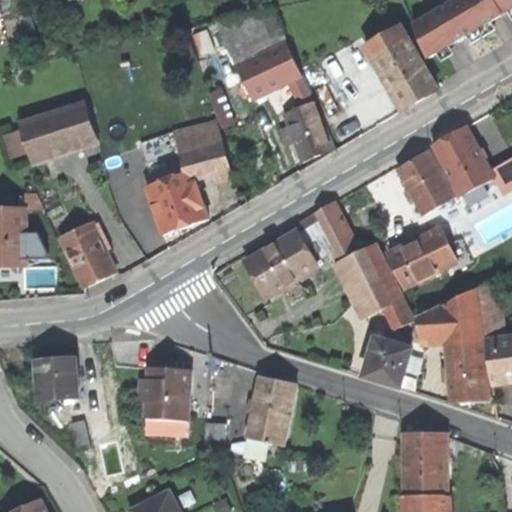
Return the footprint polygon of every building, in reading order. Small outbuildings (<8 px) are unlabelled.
[(496,22),(505,17),(494,0),(459,0),(413,26),(431,58),(442,52),(470,36),(496,22)] [(511,0),(494,0),(505,17),(511,13),(511,0)] [(218,23),(240,68),(285,48),(289,46),(273,12),(218,23)] [(400,103),(405,112),(440,91),(401,27),(367,47),(400,103)] [(285,48),(240,68),(255,99),(292,82),(300,78),(285,48)] [(302,77),(300,78),(292,82),(306,109),(314,105),(302,77)] [(209,95),(221,127),(232,123),(220,91),(209,95)] [(97,140),(86,105),(21,125),(23,131),(30,154),(32,160),(97,140)] [(314,105),(306,109),(298,112),(295,105),(290,107),(293,114),(287,116),(304,162),(314,159),(332,152),(314,105)] [(181,154),(187,175),(190,181),(195,179),(213,174),(215,181),(232,176),(222,139),(217,124),(175,135),(181,154)] [(434,147),(462,199),(465,197),(484,186),(495,181),(476,147),(467,129),(434,147)] [(12,159),(30,154),(23,131),(5,136),(12,159)] [(141,145),(148,165),(181,154),(175,135),(141,145)] [(148,165),(155,186),(187,175),(181,154),(148,165)] [(447,204),(452,201),(457,199),(430,154),(400,171),(408,185),(426,216),(447,204)] [(190,181),(187,175),(155,186),(158,196),(163,214),(157,216),(164,237),(190,227),(209,220),(195,179),(190,181)] [(493,202),(484,186),(465,197),(473,212),(493,202)] [(151,199),(157,216),(163,214),(158,196),(151,199)] [(342,264),(361,302),(396,283),(378,246),(363,253),(338,205),(320,215),(332,238),(344,262),(342,264)] [(0,265),(28,265),(27,212),(0,213),(0,265)] [(309,250),(317,246),(332,238),(320,215),(297,228),(300,235),(309,250)] [(102,283),(118,275),(108,254),(114,251),(101,224),(96,227),(95,225),(63,241),(87,290),(102,283)] [(406,289),(459,262),(443,231),(414,246),(390,258),(406,289)] [(317,246),(309,250),(300,235),(248,265),(268,300),(283,291),(285,294),(286,296),(300,288),(297,283),(320,269),(316,263),(325,259),(317,246)] [(481,289),(488,341),(504,339),(499,281),(481,289)] [(398,331),(415,322),(396,283),(361,302),(370,319),(387,310),(398,331)] [(471,404),(490,401),(481,289),(444,307),(444,309),(419,320),(425,346),(447,344),(454,404),(471,404)] [(411,350),(414,341),(397,336),(397,338),(389,336),(387,343),(377,340),(366,378),(381,382),(401,388),(413,350),(411,350)] [(492,381),(511,378),(511,338),(504,339),(488,341),(492,381)] [(43,403),(82,400),(78,361),(58,363),(40,364),(43,403)] [(153,371),(152,384),(144,384),(142,405),(143,438),(145,442),(152,447),(157,449),(195,448),(197,419),(191,418),(193,375),(173,373),(153,371)] [(511,384),(511,378),(492,381),(493,386),(508,384),(511,384)] [(255,419),(251,439),(286,447),(298,387),(283,384),(263,380),(258,402),(252,401),(249,417),(255,419)] [(80,452),(92,450),(87,424),(75,427),(80,452)] [(228,427),(208,426),(207,448),(207,454),(226,454),(228,427)] [(449,511),(448,457),(448,437),(409,438),(409,498),(406,498),(406,511),(449,511)] [(181,511),(173,495),(140,511),(181,511)]
